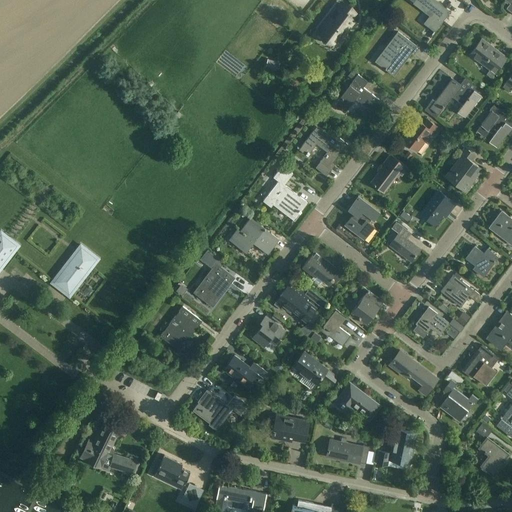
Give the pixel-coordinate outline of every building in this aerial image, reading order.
[(435,0),(410,0),(413,2),(412,3),(429,16),(423,23),(434,31),(442,21),(439,18),(446,8),(435,0)] [(321,28),(319,31),(336,44),(338,41),(353,21),(351,19),(356,12),(346,5),(335,21),(329,17),(321,28)] [(384,16),(381,21),(386,25),(389,20),(384,16)] [(413,54),(418,48),(398,31),(375,61),(394,75),(411,52),(413,54)] [(491,78),(507,57),(482,38),(469,54),(489,69),(486,74),(491,78)] [(277,71),(280,62),(268,58),(265,68),(277,71)] [(352,68),(347,75),(351,78),(356,71),(352,68)] [(511,73),(504,83),(504,84),(502,86),(507,90),(511,85),(511,86),(511,73)] [(379,99),(363,87),(367,81),(358,74),(335,105),(344,111),(354,98),(370,110),(379,99)] [(466,89),(452,78),(434,101),(432,99),(424,109),(435,117),(451,95),(462,104),(457,111),(465,117),(481,96),(468,86),(466,89)] [(490,111),(476,130),(497,146),(509,131),(510,132),(511,129),(511,119),(493,105),(489,110),(490,111)] [(440,129),(427,119),(423,124),(418,120),(416,124),(415,123),(413,127),(403,140),(417,151),(421,154),(428,145),(424,142),(432,132),(435,134),(440,129)] [(317,126),(299,149),(307,155),(316,143),(327,151),(320,162),(316,167),(326,175),(334,165),(331,163),(346,143),(339,138),(335,135),(333,133),(331,136),(327,133),(317,126)] [(459,136),(455,141),(461,146),(462,145),(461,145),(465,140),(459,136)] [(465,191),(481,169),(471,161),(475,155),(478,150),(465,140),(461,145),(462,145),(464,147),(460,153),(462,154),(445,176),(465,191)] [(408,150),(403,156),(408,159),(412,154),(408,150)] [(402,175),(408,167),(391,154),(381,166),(383,167),(371,182),(384,192),(399,172),(402,175)] [(307,202),(284,184),(292,173),(282,165),(273,177),(278,181),(263,201),(271,207),(275,202),(295,218),(307,202)] [(448,212),(455,204),(439,191),(421,214),(435,224),(445,210),(448,212)] [(374,220),(380,212),(359,196),(349,209),(358,215),(354,219),(351,217),(345,224),(364,239),(374,225),(369,221),(371,218),(374,220)] [(511,244),(511,218),(502,211),(489,227),(511,244)] [(279,239),(250,217),(240,230),(237,228),(228,239),(246,253),(253,243),(267,254),(279,239)] [(411,261),(421,248),(407,238),(411,232),(396,221),(392,227),(399,232),(390,244),(411,261)] [(0,266),(13,250),(17,245),(1,233),(0,234),(0,266)] [(484,253),(474,246),(466,258),(477,266),(474,269),(484,276),(498,257),(488,249),(484,253)] [(90,267),(96,258),(81,247),(54,282),(69,294),(90,267)] [(337,269),(321,256),(322,254),(315,249),(302,267),(314,276),(312,278),(319,284),(322,280),(329,285),(332,281),(335,283),(345,269),(340,265),(337,269)] [(212,307),(235,277),(216,262),(193,292),(212,307)] [(482,296),(454,274),(441,291),(461,306),(469,295),(478,302),(482,296)] [(317,307),(307,299),(310,295),(291,281),(275,301),(276,301),(274,304),(279,308),(281,305),(291,313),(292,311),(306,321),(317,307)] [(182,284),(178,290),(183,293),(187,288),(182,284)] [(338,286),(334,290),(339,294),(343,290),(338,286)] [(366,324),(383,301),(368,290),(351,312),(366,324)] [(313,297),(312,298),(321,305),(324,300),(317,295),(315,294),(313,297)] [(179,350),(202,321),(182,306),(160,335),(179,350)] [(440,334),(448,322),(428,307),(416,323),(427,331),(431,327),(440,334)] [(350,335),(338,326),(345,316),(335,308),(319,329),(328,336),(328,335),(342,345),(350,335)] [(463,311),(456,320),(463,325),(470,316),(463,311)] [(511,316),(507,312),(488,337),(501,347),(511,331),(511,316)] [(275,344),(285,331),(265,315),(260,322),(262,324),(252,337),(264,347),(269,340),(275,344)] [(274,315),(272,317),(282,325),(284,323),(274,315)] [(452,324),(446,332),(450,335),(453,337),(459,330),(452,324)] [(314,332),(309,339),(316,344),(321,337),(314,332)] [(474,355),(462,370),(472,377),(473,375),(486,385),(487,384),(493,376),(497,371),(491,367),(498,358),(485,348),(477,357),(474,355)] [(331,386),(338,376),(327,368),(328,367),(305,350),(293,365),(316,382),(320,378),(331,386)] [(438,377),(401,350),(390,364),(402,373),(405,370),(424,384),(420,389),(426,393),(438,377)] [(250,367),(235,355),(225,369),(247,385),(257,372),(264,377),(268,372),(255,362),(250,367)] [(468,398),(454,387),(457,383),(451,379),(442,390),(448,395),(439,406),(459,421),(473,402),(475,403),(478,398),(472,393),(468,398)] [(380,405),(350,382),(335,402),(347,411),(351,405),(370,419),(380,405)] [(511,385),(507,392),(506,394),(511,398),(511,404),(501,418),(496,425),(511,437),(511,385)] [(155,390),(151,399),(155,401),(159,393),(155,390)] [(199,402),(193,410),(209,423),(208,424),(210,425),(211,423),(217,427),(231,408),(241,415),(240,414),(248,404),(235,394),(227,404),(208,390),(200,401),(198,400),(197,401),(199,402)] [(305,440),(309,421),(277,414),(272,436),(285,439),(286,436),(305,440)] [(490,418),(485,414),(482,419),(487,423),(490,418)] [(110,445),(117,430),(104,423),(95,443),(89,440),(81,457),(82,457),(83,456),(88,458),(87,460),(101,466),(104,460),(111,462),(110,466),(133,473),(137,459),(131,457),(130,458),(114,454),(115,452),(115,451),(115,450),(114,448),(112,446),(110,445)] [(411,464),(417,434),(396,429),(391,453),(383,451),(379,450),(376,463),(381,464),(388,465),(388,466),(409,470),(410,464),(411,464)] [(478,447),(477,447),(488,455),(480,465),(493,476),(498,470),(497,469),(500,465),(508,453),(487,436),(486,436),(485,437),(478,447)] [(346,442),(347,438),(341,437),(341,441),(330,438),(326,456),(359,463),(359,462),(366,463),(369,446),(364,445),(363,445),(346,442)] [(381,437),(375,442),(379,447),(385,441),(381,437)] [(157,458),(152,470),(155,471),(154,475),(181,488),(184,483),(190,471),(181,467),(182,463),(164,455),(162,460),(157,458)] [(60,475),(55,486),(64,491),(69,480),(60,475)] [(263,508),(266,493),(219,483),(214,510),(223,511),(225,511),(228,501),(232,501),(231,506),(247,509),(246,511),(262,511),(263,508)] [(184,493),(182,499),(188,502),(195,505),(198,500),(184,493)] [(331,506),(298,500),(297,506),(292,505),(290,511),(344,511),(346,507),(332,504),(331,506)]
